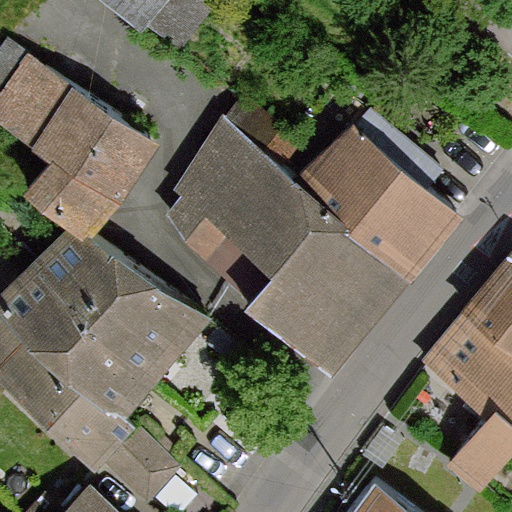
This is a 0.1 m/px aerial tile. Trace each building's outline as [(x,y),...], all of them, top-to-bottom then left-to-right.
[(116,0),(140,19),(155,0),(116,0)] [(213,0),(155,0),(140,19),(179,44),(213,0)] [(0,120),(62,163),(127,204),(165,144),(32,55),(0,104),(0,120)] [(180,189),(164,207),(241,289),(329,363),(459,205),(352,116),(292,169),(221,112),(173,184),(180,189)] [(37,198),(77,228),(106,237),(127,204),(62,163),(37,198)] [(77,228),(0,301),(0,364),(8,374),(1,380),(101,476),(114,465),(153,503),(186,467),(136,419),(220,320),(106,237),(77,228)] [(511,249),(426,357),(511,425),(511,249)] [(422,511),(372,475),(344,511),(422,511)] [(116,511),(92,490),(72,511),(116,511)]
